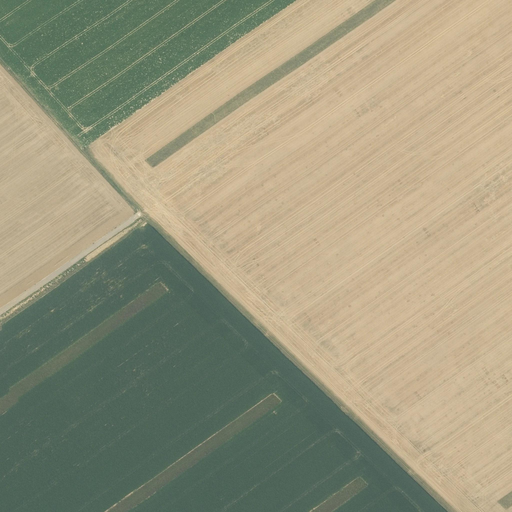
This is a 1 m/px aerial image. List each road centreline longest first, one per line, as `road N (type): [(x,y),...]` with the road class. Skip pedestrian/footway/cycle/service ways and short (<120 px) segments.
road 1 (track): [(0,62),(143,217),(456,511)]
road 2 (track): [(0,316),(140,214)]
